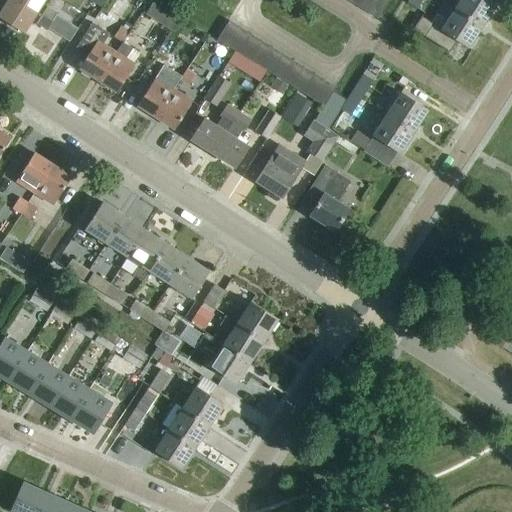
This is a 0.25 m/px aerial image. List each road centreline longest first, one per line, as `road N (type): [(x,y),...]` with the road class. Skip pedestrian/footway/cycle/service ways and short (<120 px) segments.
road 1 (tertiary): [(0,73),(359,308)]
road 2 (residential): [(359,308),(511,67)]
road 3 (residential): [(228,511),(359,308)]
road 4 (residential): [(0,426),(195,511)]
road 5 (tertiary): [(359,308),(511,412)]
